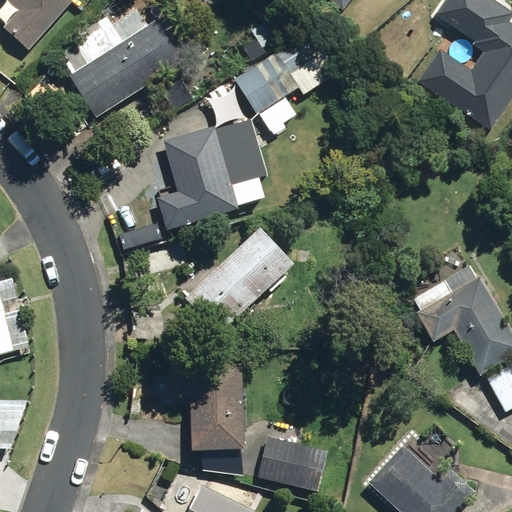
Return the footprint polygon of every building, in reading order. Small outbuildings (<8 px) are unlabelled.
[(4,28),(29,50),(74,0),(7,0),(20,11),(4,28)] [(511,106),(511,15),(490,0),(442,0),(429,19),(479,54),(470,66),(433,40),(413,68),(497,127),(511,106)] [(252,31),(262,48),(280,37),(269,20),(252,31)] [(69,76),(96,118),(182,64),(156,22),(69,76)] [(290,45),(304,67),(325,54),(311,32),(290,45)] [(236,80),(258,115),(300,88),(277,53),(236,80)] [(310,78),(305,69),(295,75),(301,84),(310,78)] [(158,199),(166,230),(239,211),(216,128),(164,142),(179,193),(158,199)] [(478,189),(482,202),(499,197),(495,183),(478,189)] [(196,297),(231,334),(306,262),(271,225),(196,297)] [(455,331),(481,376),(511,357),(511,330),(481,277),(416,313),(433,344),(455,331)] [(511,365),(488,379),(507,412),(511,409),(511,365)] [(191,400),(192,453),(245,451),(243,366),(168,368),(170,401),(191,400)] [(258,479),(318,493),(328,452),(268,438),(258,479)] [(460,511),(477,495),(452,471),(441,483),(408,452),(374,488),(399,511),(460,511)] [(254,511),(202,487),(189,511),(254,511)]
